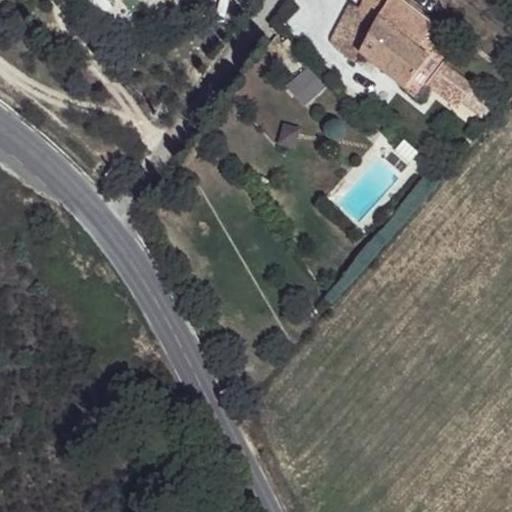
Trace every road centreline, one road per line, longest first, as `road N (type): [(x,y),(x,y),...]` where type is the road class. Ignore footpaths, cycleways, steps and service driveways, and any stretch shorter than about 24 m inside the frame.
road 1 (primary): [(0,120),(116,239),(163,304),(272,511)]
road 2 (track): [(280,0),(116,239)]
road 3 (unknown): [(0,74),(166,166)]
